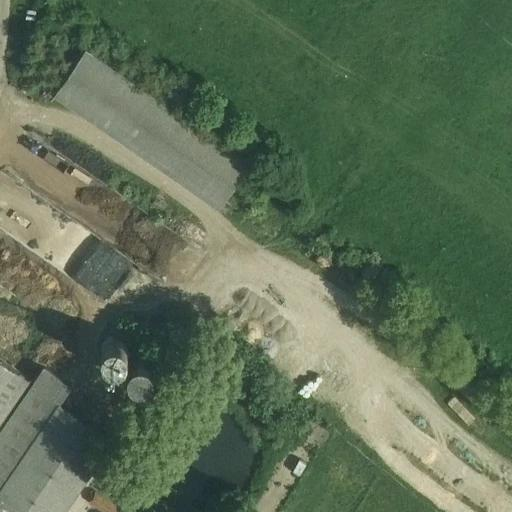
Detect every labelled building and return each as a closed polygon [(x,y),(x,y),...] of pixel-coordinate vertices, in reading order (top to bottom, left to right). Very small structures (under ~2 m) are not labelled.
[(252,159),(87,44),(64,77),(229,192),(252,159)] [(166,264),(183,237),(137,207),(130,202),(120,216),(133,224),(139,215),(148,221),(138,236),(149,243),(145,250),(166,264)] [(63,267),(102,289),(119,260),(80,237),(63,267)] [(147,357),(141,339),(122,346),(128,363),(147,357)] [(34,379),(0,355),(0,487),(62,399),(74,382),(46,363),(34,379)] [(0,487),(0,511),(61,511),(114,435),(62,399),(0,487)] [(124,509),(97,491),(93,491),(90,496),(91,500),(109,511),(124,511),(124,509)]
